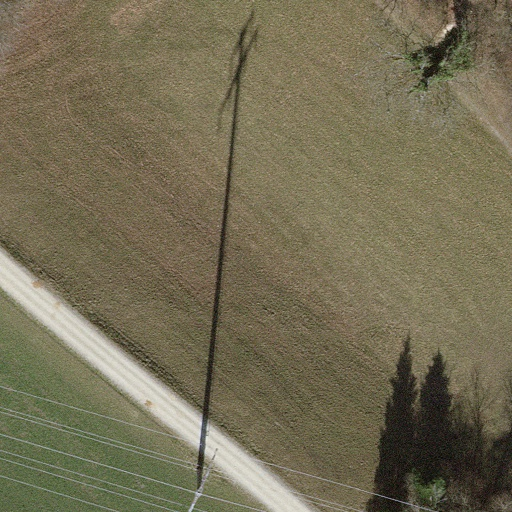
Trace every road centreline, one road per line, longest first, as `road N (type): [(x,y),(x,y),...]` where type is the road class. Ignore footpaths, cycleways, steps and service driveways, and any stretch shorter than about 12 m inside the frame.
road 1 (track): [(296,511),(0,266)]
road 2 (track): [(511,133),(390,0)]
